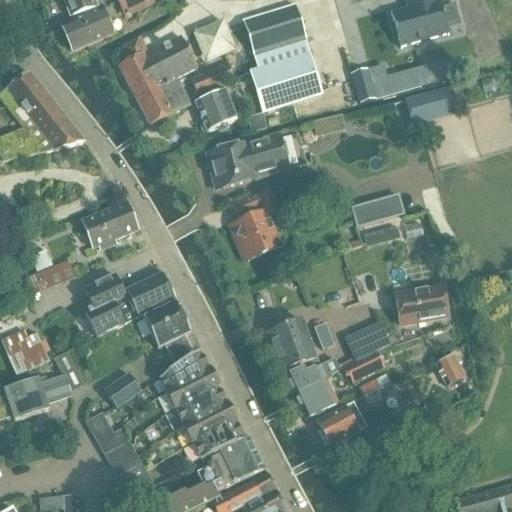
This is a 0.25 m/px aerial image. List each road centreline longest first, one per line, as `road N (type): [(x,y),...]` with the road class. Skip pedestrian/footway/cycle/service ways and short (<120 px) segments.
road 1 (residential): [(9,0),(23,50),(146,218),(299,511)]
road 2 (residential): [(0,489),(81,481),(109,511)]
